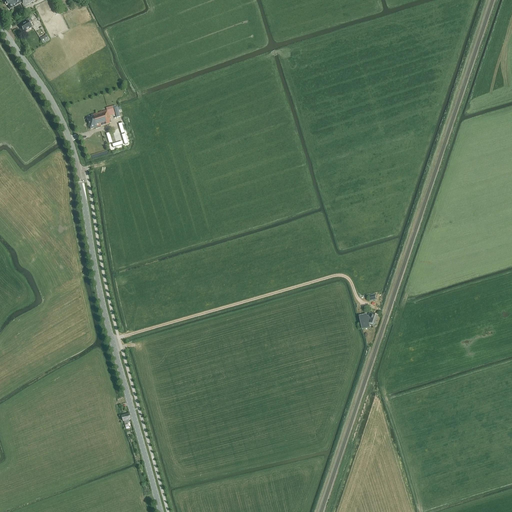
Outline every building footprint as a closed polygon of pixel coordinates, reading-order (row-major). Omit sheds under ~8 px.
[(4,0),(10,10),(20,5),(20,4),(22,3),(23,7),(36,0),(4,0)] [(30,24),(32,22),(29,17),(26,19),(27,22),(23,25),(21,27),(24,33),(32,28),(30,24)] [(49,40),(46,35),(40,39),(43,44),(49,40)] [(115,105),(112,106),(113,108),(114,108),(116,118),(120,117),(118,111),(121,110),(120,107),(118,108),(117,107),(116,108),(115,105)] [(106,108),(107,111),(108,116),(115,114),(113,109),(113,108),(112,106),(106,108)] [(110,120),(108,116),(107,111),(94,115),(94,116),(91,117),(91,116),(86,117),(90,130),(95,128),(95,130),(101,128),(101,126),(110,124),(109,120),(110,120)] [(374,325),(378,316),(372,315),(369,314),(368,317),(367,316),(366,314),(358,316),(361,330),(369,328),(368,324),(369,323),(369,324),(374,325)] [(129,414),(121,416),(122,422),(123,422),(126,429),(125,429),(126,433),(127,436),(130,435),(129,432),(131,432),(129,427),(128,423),(128,422),(127,421),(128,421),(129,420),(131,420),(129,414)]
